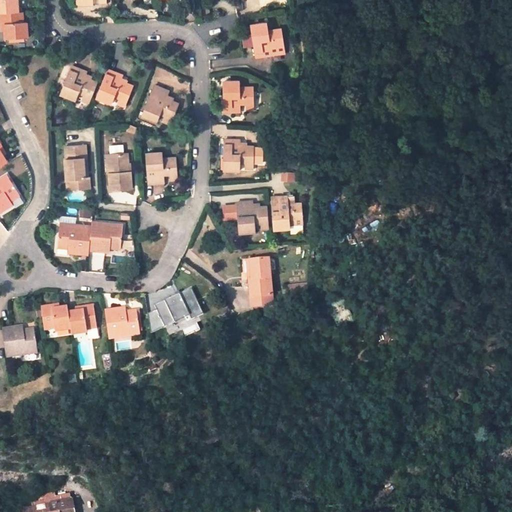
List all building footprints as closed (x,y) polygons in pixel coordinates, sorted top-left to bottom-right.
[(0,0),(0,13),(19,13),(17,0),(0,0)] [(4,24),(5,32),(5,40),(28,38),(27,22),(23,22),(22,12),(19,13),(0,13),(0,23),(0,24),(4,24)] [(266,24),(250,27),(255,58),(284,52),(280,29),(267,31),(266,24)] [(87,72),(71,66),(59,95),(76,101),(78,95),(83,96),(90,99),(97,82),(91,80),(85,77),(86,74),(87,72)] [(126,103),(133,86),(127,84),(121,81),(122,77),(123,75),(108,69),(96,98),(111,104),(114,98),(119,100),(126,103)] [(239,88),(239,81),(222,82),(224,113),(240,113),(240,105),(245,104),(253,104),(253,87),(239,88)] [(169,91),(153,86),(142,115),(157,121),(159,116),(163,117),(172,121),(179,104),(172,101),(166,99),(167,95),(169,91)] [(241,140),(224,139),(223,170),(240,171),(240,163),(245,164),(253,164),(262,164),(262,148),(253,148),(253,147),(247,147),(240,146),(241,143),(241,140)] [(64,159),(66,180),(72,180),(73,190),(90,189),(89,177),(88,177),(84,178),(82,158),(87,157),(85,145),(64,146),(65,159),(64,159)] [(177,175),(176,158),(162,159),(161,152),(145,154),(148,185),(164,184),(163,176),(169,176),(177,175)] [(128,163),(127,153),(110,155),(111,173),(109,174),(110,191),(131,189),(130,171),(128,172),(128,163)] [(20,196),(7,175),(0,179),(0,212),(6,209),(4,205),(10,201),(20,196)] [(302,221),(301,203),(295,204),(288,204),(288,201),(287,197),(271,198),(273,230),(290,229),(289,227),(289,222),(302,221)] [(253,202),(236,203),(239,233),(255,231),(255,224),(260,224),(268,223),(266,207),(260,207),(253,208),(253,204),(253,202)] [(79,219),(89,219),(89,211),(80,211),(79,219)] [(121,249),(123,225),(91,222),(91,226),(89,251),(105,252),(105,248),(109,248),(121,249)] [(91,226),(59,223),(57,248),(68,249),(72,250),(72,254),(88,255),(89,251),(91,226)] [(272,295),(269,259),(250,261),(251,280),(248,280),(250,297),(272,295)] [(308,283),(288,287),(289,299),(307,296),(308,283)] [(192,288),(154,305),(157,312),(148,316),(150,334),(174,324),(172,319),(187,312),(192,320),(202,314),(192,288)] [(272,295),(250,297),(250,307),(272,305),(272,295)] [(97,329),(93,305),(83,307),(83,310),(76,311),(68,312),(71,330),(71,335),(87,333),(86,330),(97,329)] [(44,330),(55,329),(56,332),(71,330),(68,312),(67,307),(59,308),(51,308),(51,306),(40,307),(41,308),(42,316),(44,330)] [(140,334),(136,311),(126,312),(121,313),(121,309),(104,311),(109,339),(140,334)] [(38,353),(34,329),(23,330),(19,331),(18,327),(2,329),(6,357),(38,353)] [(70,498),(10,511),(75,511),(74,509),(72,510),(70,498)]
